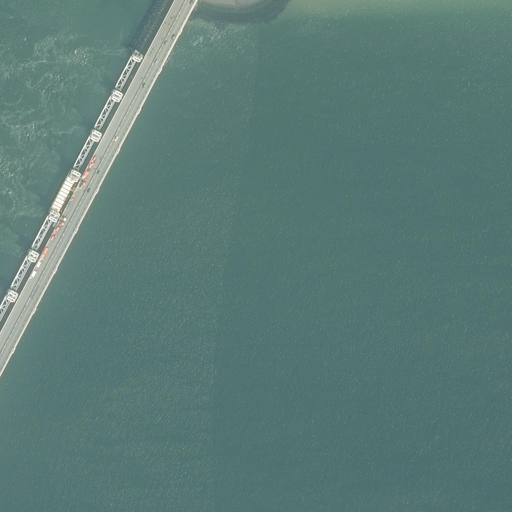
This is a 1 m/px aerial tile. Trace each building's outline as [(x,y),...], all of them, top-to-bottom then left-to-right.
[(131,56),(137,60),(138,59),(139,60),(142,55),(141,55),(142,52),(141,51),(140,52),(136,50),(136,49),(135,48),(132,53),(132,52),(130,55),(131,56)] [(117,99),(118,100),(122,92),(121,91),(115,88),(113,87),(109,95),(111,96),(110,96),(117,99)] [(96,139),(97,139),(101,132),(100,131),(94,127),(94,128),(92,127),(89,135),(90,135),(89,136),(96,139)] [(75,179),(76,179),(80,172),(79,171),(73,167),(73,168),(72,167),(68,175),(69,175),(69,176),(75,179)] [(54,219),(55,219),(59,211),(58,211),(58,210),(52,207),(52,208),(51,207),(47,215),(48,215),(48,216),(54,219)] [(33,258),(34,259),(38,251),(37,251),(37,250),(31,247),(31,248),(30,247),(26,254),(27,255),(27,256),(33,259),(33,258)] [(12,298),(14,299),(18,291),(16,291),(16,290),(10,287),(9,287),(5,294),(6,295),(12,299),(12,298)]
